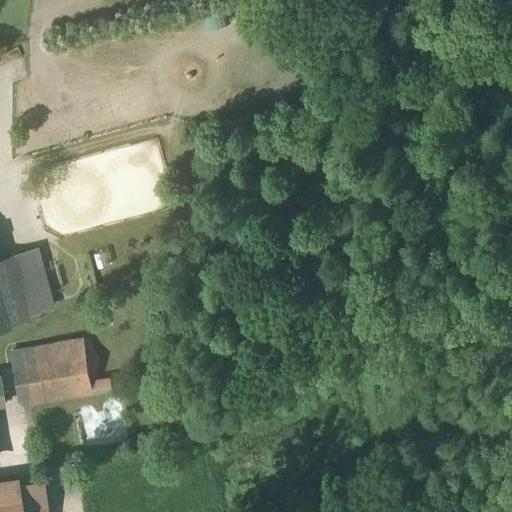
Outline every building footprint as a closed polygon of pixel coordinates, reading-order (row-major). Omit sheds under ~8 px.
[(15,253),(32,314),(58,307),(41,246),(15,253)] [(32,314),(15,253),(0,257),(0,284),(10,322),(32,314)] [(0,324),(10,322),(0,284),(0,324)] [(83,341),(14,354),(23,404),(92,392),(83,341)] [(18,475),(0,477),(0,490),(20,488),(18,475)] [(23,511),(20,488),(0,490),(0,511),(23,511)]
